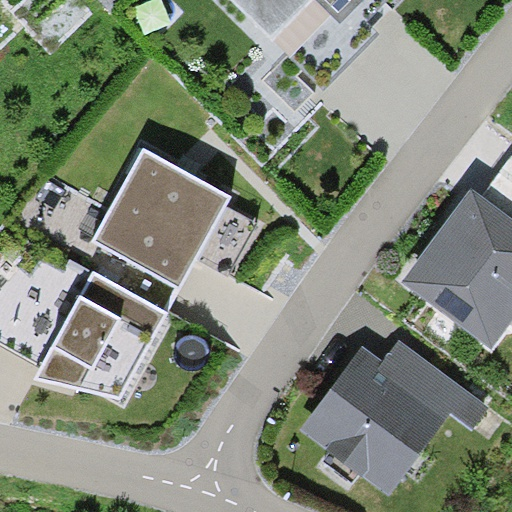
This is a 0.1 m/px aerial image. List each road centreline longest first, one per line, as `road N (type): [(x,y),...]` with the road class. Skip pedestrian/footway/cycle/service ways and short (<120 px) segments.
road 1 (residential): [(511,54),(358,238),(183,489)]
road 2 (residential): [(183,489),(0,453)]
